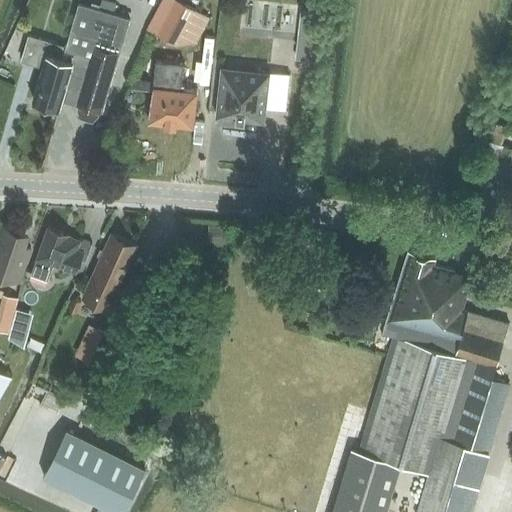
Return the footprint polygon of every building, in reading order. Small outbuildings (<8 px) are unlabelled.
[(79,1),(65,46),(76,49),(62,98),(84,105),(84,108),(98,112),(99,109),(103,110),(130,16),(113,11),(116,2),(108,0),(102,0),(100,7),(79,1)] [(210,19),(174,0),(161,0),(147,29),(176,45),(196,43),(197,43),(210,19)] [(75,50),(65,47),(27,35),(19,62),(42,69),(33,99),(60,107),(62,99),(61,99),(75,50)] [(157,60),(154,82),(129,79),(128,88),(153,91),(149,120),(179,123),(195,124),(198,94),(219,96),(223,68),(157,60)] [(271,73),(223,68),(219,96),(217,117),(220,117),(220,115),(263,120),(263,122),(265,122),(271,73)] [(511,163),(511,148),(497,145),(495,153),(501,154),(496,174),(509,177),(511,163)] [(29,247),(19,243),(23,230),(0,222),(0,273),(19,280),(29,247)] [(48,227),(31,274),(48,280),(53,264),(81,274),(91,244),(48,227)] [(112,231),(87,286),(82,297),(108,309),(138,244),(112,231)] [(384,511),(400,462),(428,471),(416,511),(469,511),(508,383),(493,378),(508,323),(463,308),(471,275),(434,265),(436,256),(408,247),(382,332),(385,336),(395,339),(361,448),(352,445),(331,511),(384,511)] [(0,300),(0,318),(13,321),(21,284),(4,281),(0,300)] [(108,334),(95,329),(83,356),(96,361),(108,334)] [(0,366),(0,393),(12,373),(0,366)] [(123,511),(147,465),(68,425),(45,473),(123,511)]
